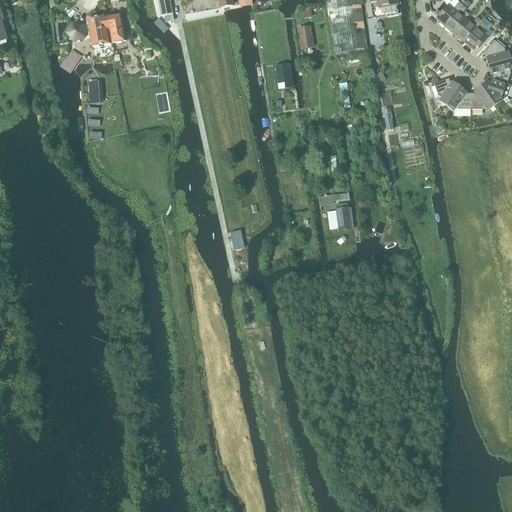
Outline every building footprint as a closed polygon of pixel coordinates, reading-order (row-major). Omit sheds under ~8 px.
[(170,0),(158,0),(161,18),(173,15),(170,0)] [(231,0),(219,0),(221,9),(233,7),(231,0)] [(326,0),(336,56),(368,51),(359,0),(326,0)] [(397,7),(396,0),(369,0),(371,5),(377,4),(378,10),(397,7)] [(445,28),(463,7),(459,4),(454,10),(449,5),(436,21),(445,28)] [(454,36),(467,20),(462,16),(467,10),(463,7),(445,28),(454,36)] [(312,10),(304,11),(305,18),(313,17),(312,10)] [(93,49),(113,45),(127,43),(122,15),(88,21),(93,49)] [(463,43),(481,22),(477,19),(472,25),(467,20),(454,36),(463,43)] [(481,22),(463,43),(472,51),(475,47),(478,50),(488,38),(482,33),(487,27),(481,22)] [(72,23),(66,34),(75,43),(86,39),(85,27),(72,23)] [(311,27),(298,29),(301,51),(314,49),(311,27)] [(495,43),(485,56),(489,58),(486,59),(489,68),(511,61),(510,52),(505,53),(505,50),(495,43)] [(68,47),(59,48),(60,56),(69,55),(68,47)] [(511,61),(489,68),(491,76),(494,75),(493,76),(493,78),(492,80),(507,86),(511,75),(510,72),(511,71),(511,61)] [(288,64),(275,67),(277,85),(285,84),(285,89),(292,88),(288,64)] [(382,74),(377,76),(381,83),(385,80),(382,74)] [(450,80),(434,85),(439,97),(441,99),(439,102),(446,108),(460,88),(453,82),(451,84),(450,80)] [(488,83),(481,88),(495,107),(503,102),(508,98),(511,88),(507,86),(492,80),(490,84),(488,83)] [(98,82),(89,83),(90,104),(100,104),(98,82)] [(347,84),(339,85),(341,97),(349,96),(347,84)] [(460,88),(446,108),(454,113),(454,118),(471,118),(471,111),(471,95),(466,95),(467,93),(460,88)] [(475,95),(471,95),(471,111),(482,111),(485,109),(487,113),(495,107),(481,88),(474,93),(475,95)] [(440,118),(435,126),(441,129),(446,121),(440,118)] [(410,124),(401,125),(402,132),(411,131),(410,124)] [(334,134),(324,135),(325,143),(335,142),(334,134)] [(336,157),(330,158),(332,175),(338,174),(336,157)] [(291,164),(279,166),(280,173),(292,172),(291,164)] [(337,196),(319,199),(320,208),(332,206),(332,202),(349,201),(348,195),(337,196)] [(337,210),(336,210),(339,232),(351,230),(348,208),(337,210)] [(241,232),(230,234),(234,252),(245,249),(241,232)]
